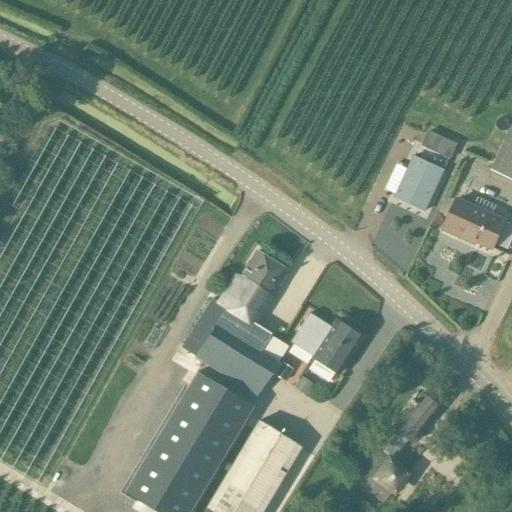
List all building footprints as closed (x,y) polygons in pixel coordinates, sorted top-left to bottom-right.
[(511,124),(491,169),(511,178),(511,124)] [(457,167),(428,154),(410,194),(439,207),(457,167)] [(458,199),(445,227),(471,239),(472,236),(494,246),(505,220),(458,199)] [(180,348),(203,363),(256,396),(278,363),(288,346),(256,325),(287,273),(255,253),(241,278),(236,275),(219,302),(212,297),(180,348)] [(313,359),(319,362),(339,375),(362,337),(337,321),(332,329),(309,315),(291,343),(314,358),(313,359)] [(188,511),(252,406),(196,372),(124,492),(156,511),(188,511)] [(421,394),(394,431),(377,451),(376,450),(353,479),(383,505),(391,494),(392,495),(395,496),(396,494),(409,476),(410,474),(410,472),(393,459),(407,440),(411,444),(415,439),(415,440),(439,408),(421,394)] [(258,420),(205,508),(202,511),(262,511),(301,447),(258,420)]
